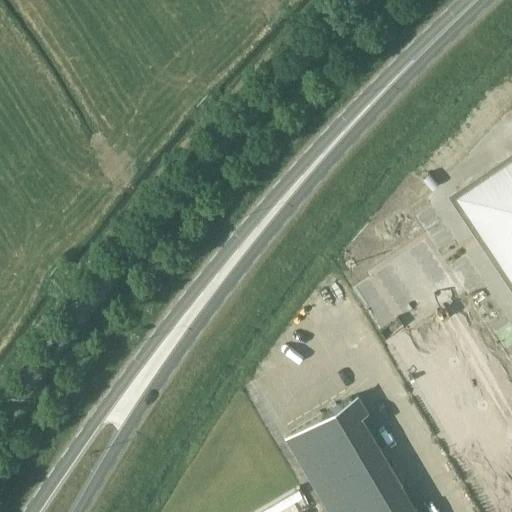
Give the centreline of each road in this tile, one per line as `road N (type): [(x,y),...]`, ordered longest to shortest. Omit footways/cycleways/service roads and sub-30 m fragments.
road 1 (unclassified): [(0,419),(178,188),(356,0)]
road 2 (secondary): [(164,348),(340,137),(479,0)]
road 3 (secondary): [(164,348),(98,418),(32,511)]
road 4 (secondary): [(81,511),(164,348)]
road 5 (unknown): [(454,511),(360,358)]
